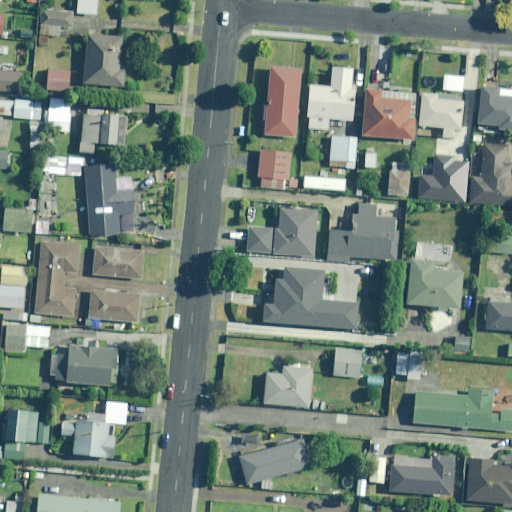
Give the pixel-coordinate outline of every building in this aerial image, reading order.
[(98,0),(78,0),(78,14),(98,15),(98,0)] [(73,12),(42,11),(41,34),(72,36),(73,12)] [(123,38),(87,35),(83,84),(124,87),(126,65),(121,65),(123,38)] [(300,70),(271,67),(265,135),(294,138),(300,70)] [(353,69),(332,68),(331,87),(310,86),(307,129),(328,130),(329,119),(353,121),(355,86),(352,86),(353,69)] [(21,72),(0,70),(0,91),(20,92),(21,72)] [(70,72),(49,70),(48,90),(69,91),(70,72)] [(511,85),(482,82),(477,131),(495,133),(496,130),(511,131),(511,85)] [(385,87),(366,86),(362,136),(413,140),(417,94),(385,91),(385,87)] [(437,95),(422,93),(419,125),(443,128),(443,136),(454,137),(454,129),(462,129),(465,102),(436,99),(437,95)] [(72,100),(50,98),(49,111),(44,110),(43,130),(70,132),(72,100)] [(41,102),(0,99),(0,114),(10,115),(10,118),(40,119),(41,102)] [(126,117),(83,114),(80,152),(93,153),(94,143),(124,145),(126,117)] [(40,151),(39,121),(30,122),(31,151),(40,151)] [(356,138),(332,137),(330,161),(355,162),(356,138)] [(507,145),(484,143),(481,176),(472,175),(470,202),(511,205),(511,166),(505,166),(507,145)] [(258,186),(297,189),(297,179),(290,179),(292,152),(261,150),(258,186)] [(376,153),(364,153),(364,167),(375,168),(376,153)] [(66,156),(48,155),(47,173),(66,174),(66,156)] [(443,159),(419,157),(418,175),(442,177),(443,159)] [(84,158),(71,158),(71,168),(84,168),(84,158)] [(143,198),(142,180),(115,182),(115,165),(85,167),(89,236),(120,234),(119,215),(135,214),(135,199),(143,198)] [(410,173),(390,171),(388,194),(408,197),(410,173)] [(377,206),(357,204),(355,232),(329,230),(327,262),(348,264),(348,257),(395,261),(398,219),(376,217),(377,206)] [(318,212),(280,208),(278,231),(249,228),(247,251),(314,257),(318,212)] [(33,211),(5,210),(4,231),(32,233),(33,211)] [(511,211),(490,210),(489,230),(511,231),(511,211)] [(511,254),(511,244),(511,236),(491,236),(491,253),(511,254)] [(77,273),(80,244),(41,241),(35,314),(73,317),(75,289),(64,288),(65,272),(77,273)] [(143,249),(95,245),(92,275),(141,280),(143,249)] [(2,285),(24,287),(24,285),(26,285),(27,267),(2,266),(2,285)] [(462,273),(410,267),(406,303),(436,307),(436,310),(444,311),(445,307),(458,308),(462,273)] [(331,271),(284,268),(283,280),(275,279),(273,305),(265,305),(264,322),(354,329),(356,303),(329,301),(331,271)] [(24,287),(2,285),(0,284),(0,306),(23,308),(24,287)] [(139,295),(90,291),(88,319),(137,323),(139,295)] [(511,303),(487,302),(485,329),(511,331),(511,303)] [(29,312),(17,311),(16,321),(28,323),(29,312)] [(49,326),(4,324),(2,353),(24,354),(25,346),(48,348),(49,326)] [(469,353),(469,337),(454,337),(454,353),(469,353)] [(120,350),(69,346),(68,354),(52,353),(50,381),(117,386),(120,350)] [(362,352),(335,350),(334,375),(360,377),(362,352)] [(422,355),(396,353),(394,374),(407,375),(406,379),(420,380),(422,355)] [(313,369),(276,366),(275,374),(267,373),(264,404),(309,407),(313,369)] [(498,390),(467,388),(467,396),(415,393),(413,425),(511,431),(511,409),(497,409),(498,390)] [(127,403),(107,401),(105,423),(126,424),(127,403)] [(8,411),(7,441),(7,449),(25,450),(25,442),(49,443),(50,422),(38,421),(38,412),(8,411)] [(76,420),(76,415),(64,414),(62,434),(75,435),(73,454),(114,458),(116,437),(108,436),(109,424),(76,420)] [(258,437),(243,435),(242,448),(257,449),(258,437)] [(309,469),(303,439),(282,444),(282,446),(240,455),(247,484),(309,469)] [(469,500),(511,503),(511,453),(500,452),(499,462),(473,459),(469,500)] [(455,457),(432,455),(432,459),(391,456),(389,491),(452,496),(455,457)] [(20,511),(22,495),(15,494),(14,503),(8,503),(6,511),(20,511)] [(120,511),(121,502),(39,495),(37,511),(120,511)]
